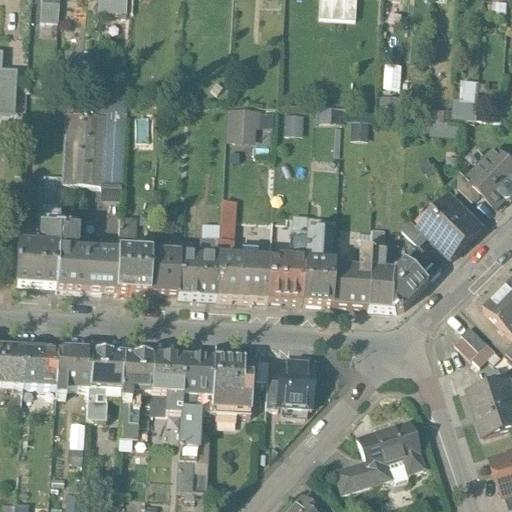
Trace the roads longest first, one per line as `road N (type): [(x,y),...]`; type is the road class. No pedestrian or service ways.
road 1 (residential): [(0,320),(359,343),(393,353)]
road 2 (residential): [(246,511),(393,353)]
road 3 (residential): [(393,353),(435,394),(471,511)]
road 4 (residential): [(393,353),(511,239)]
